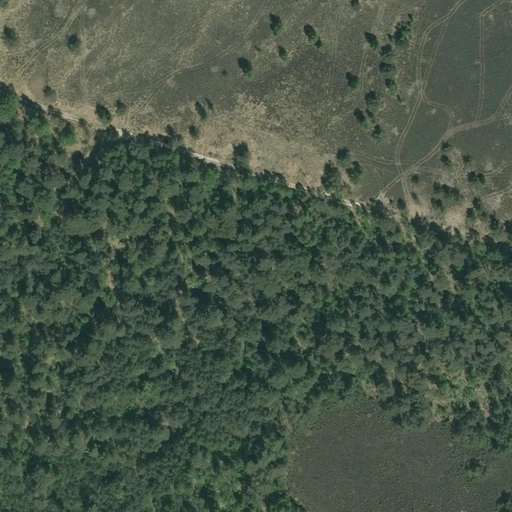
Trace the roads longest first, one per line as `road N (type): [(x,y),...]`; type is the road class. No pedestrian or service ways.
road 1 (track): [(0,91),(202,162),(511,253)]
road 2 (track): [(0,153),(59,169),(90,149),(100,124)]
